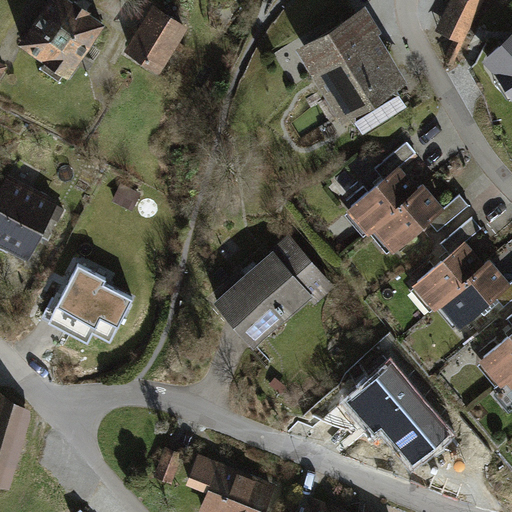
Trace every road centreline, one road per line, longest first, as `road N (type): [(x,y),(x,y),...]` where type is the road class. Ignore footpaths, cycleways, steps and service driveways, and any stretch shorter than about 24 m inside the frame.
road 1 (residential): [(53,417),(82,401),(129,394),(188,402),(452,511)]
road 2 (residential): [(409,0),(408,22),(464,125),(511,186)]
road 3 (residential): [(53,417),(139,511)]
